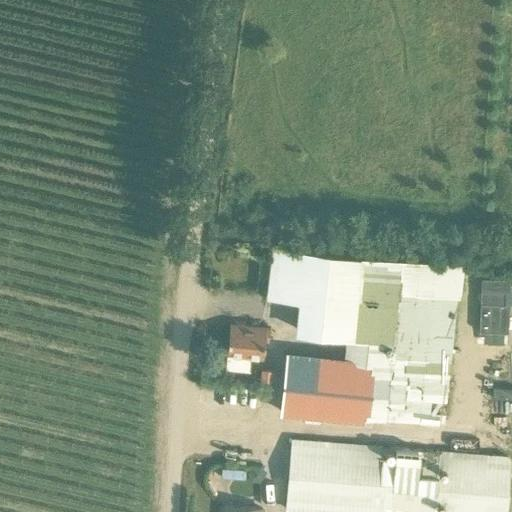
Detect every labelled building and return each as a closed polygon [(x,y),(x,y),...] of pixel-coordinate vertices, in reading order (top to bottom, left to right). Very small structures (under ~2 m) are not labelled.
[(281,410),(365,419),(366,408),(387,410),(386,419),(421,422),(421,416),(426,416),(427,399),(422,399),(426,359),(447,356),(458,263),(272,245),(266,295),(298,298),(296,315),(301,316),(299,332),(343,337),(341,358),(287,353),(281,410)] [(267,329),(230,324),(225,367),(250,370),(251,358),(263,359),(267,329)] [(272,370),(262,368),(261,377),(272,379),(272,370)] [(291,438),(287,510),(327,511),(511,511),(511,493),(511,451),(441,448),(439,471),(423,470),(425,445),(291,438)] [(234,454),(235,441),(192,439),(191,453),(234,454)] [(247,474),(251,481),(258,481),(262,475),(259,468),(251,468),(247,474)]
